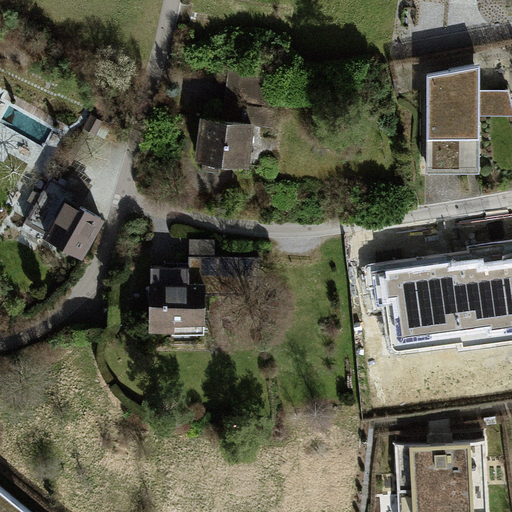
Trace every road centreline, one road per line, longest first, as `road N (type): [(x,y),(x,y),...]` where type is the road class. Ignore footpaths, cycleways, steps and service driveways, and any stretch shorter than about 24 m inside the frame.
road 1 (residential): [(123,203),(260,232),(380,223),(511,199)]
road 2 (residential): [(175,0),(123,203)]
road 3 (residential): [(123,203),(95,283),(53,327),(0,340)]
road 4 (residential): [(391,54),(511,34)]
